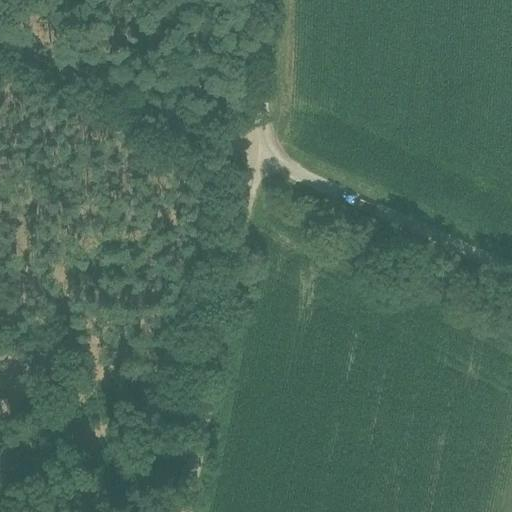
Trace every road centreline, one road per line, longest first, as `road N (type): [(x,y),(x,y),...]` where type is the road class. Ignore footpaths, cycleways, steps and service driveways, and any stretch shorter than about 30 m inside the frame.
road 1 (track): [(180,511),(252,153),(0,36)]
road 2 (unclassified): [(511,270),(252,153),(262,0)]
